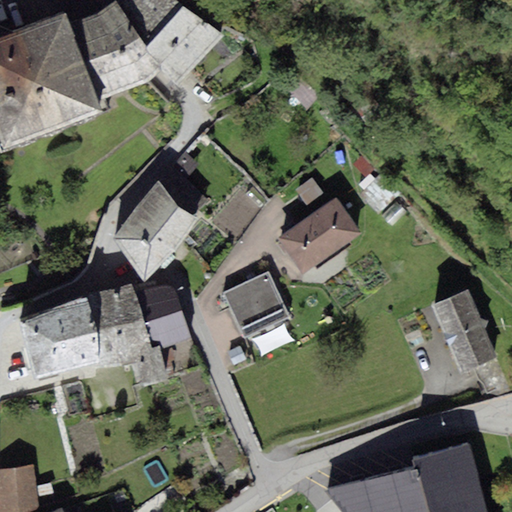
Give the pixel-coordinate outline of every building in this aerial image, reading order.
[(201,19),(176,0),(115,0),(112,4),(99,15),(71,26),(100,101),(151,81),(157,74),(160,70),(177,85),(223,34),(201,19)] [(66,14),(15,33),(0,26),(0,135),(6,151),(104,113),(100,101),(71,26),(66,14)] [(174,166),(158,182),(195,215),(208,200),(174,166)] [(314,214),(330,203),(313,178),(296,189),(314,214)] [(146,283),(199,219),(195,215),(158,182),(114,237),(146,283)] [(308,218),(333,254),(363,233),(338,198),(330,203),(314,214),(308,218)] [(333,254),(308,218),(279,238),(304,274),(333,254)] [(270,272),(223,292),(243,337),(289,317),(270,272)] [(133,285),(87,296),(105,360),(108,368),(138,361),(144,387),(170,379),(159,346),(192,339),(174,288),(166,284),(136,291),(133,285)] [(499,356),(468,291),(431,309),(462,374),(499,356)] [(87,296),(18,322),(33,379),(105,360),(87,296)] [(487,511),(469,443),(415,458),(417,468),(324,491),(341,511),(487,511)] [(40,511),(33,465),(0,470),(0,511),(40,511)]
